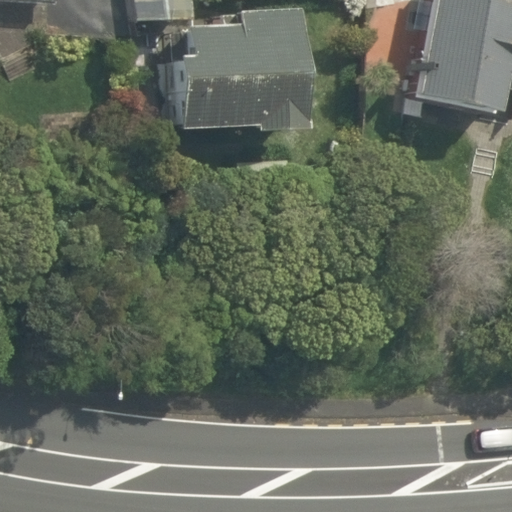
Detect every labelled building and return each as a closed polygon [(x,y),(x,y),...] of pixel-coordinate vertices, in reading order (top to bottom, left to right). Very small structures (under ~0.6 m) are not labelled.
[(58,0),(0,0),(0,10),(58,15),(58,0)] [(180,24),(178,0),(124,0),(126,26),(180,24)] [(360,0),(360,12),(334,12),(333,52),(363,53),(362,83),(396,84),(397,54),(410,54),(411,0),(360,0)] [(511,0),(431,0),(414,93),(409,123),(511,142),(511,0)] [(312,43),(174,40),(172,162),(310,164),(312,43)]
